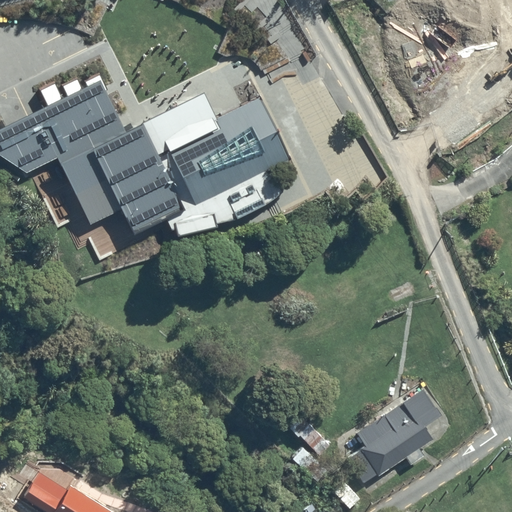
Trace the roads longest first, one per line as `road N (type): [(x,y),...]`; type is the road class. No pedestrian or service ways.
road 1 (residential): [(303,0),(390,150),(510,422)]
road 2 (unknown): [(225,0),(165,35),(104,57),(0,57)]
road 3 (residential): [(380,511),(510,422)]
